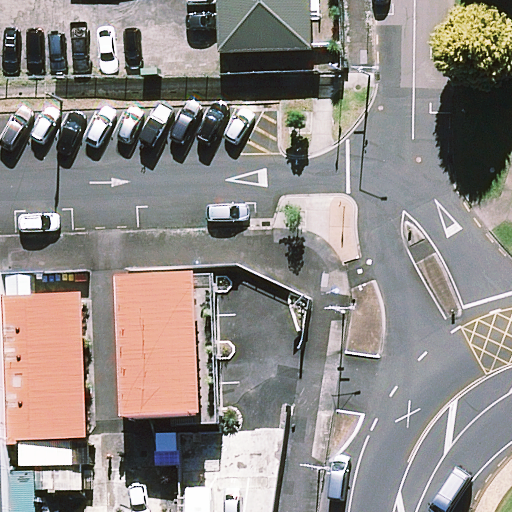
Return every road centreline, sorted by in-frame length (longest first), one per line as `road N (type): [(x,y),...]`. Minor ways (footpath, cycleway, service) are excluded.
road 1 (residential): [(0,189),(411,169)]
road 2 (unclassified): [(496,390),(435,279),(416,221),(411,169)]
road 3 (unclassified): [(411,169),(415,0)]
road 4 (tertiary): [(405,511),(439,444),(496,390)]
